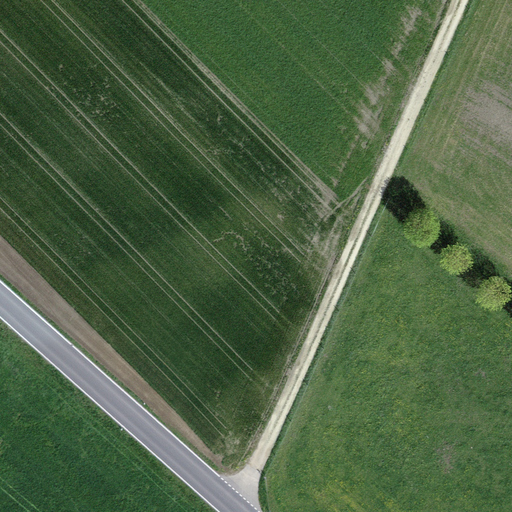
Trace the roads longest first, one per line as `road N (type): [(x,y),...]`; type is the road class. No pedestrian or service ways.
road 1 (track): [(455,0),(233,511)]
road 2 (secondary): [(0,303),(230,511)]
